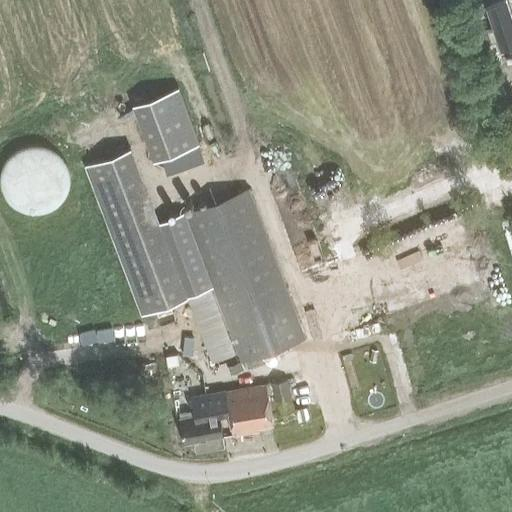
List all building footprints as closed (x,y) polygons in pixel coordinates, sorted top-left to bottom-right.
[(487,44),(490,52),(511,45),(506,27),(497,3),(486,7),(493,26),(478,31),(483,46),(487,44)] [(189,86),(143,100),(160,158),(207,144),(189,86)] [(185,213),(241,362),(305,338),(248,189),(185,213)] [(241,368),(239,362),(228,366),(230,373),(241,368)] [(137,367),(125,364),(123,373),(135,376),(137,367)] [(268,395),(266,384),(224,391),(191,397),(195,416),(179,418),(184,444),(193,442),(195,452),(224,447),(217,410),(227,408),(232,435),(259,430),(258,426),(273,424),(269,400),(274,399),(277,414),(293,411),(286,379),(270,382),(273,394),(268,395)]
